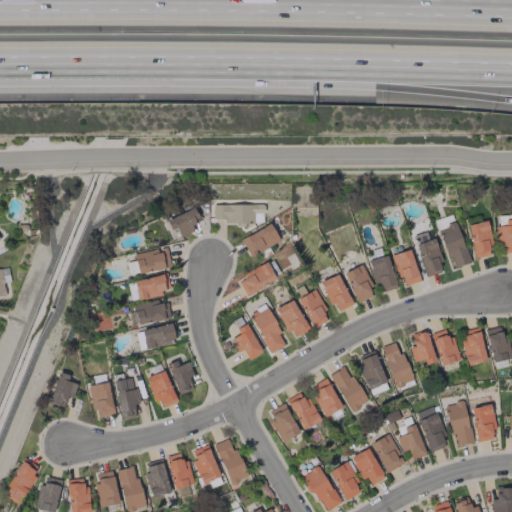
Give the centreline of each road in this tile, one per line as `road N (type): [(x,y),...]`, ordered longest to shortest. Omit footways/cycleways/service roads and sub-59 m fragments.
road 1 (tertiary): [(0,157),(437,155),(511,162)]
road 2 (residential): [(68,443),(166,432),(236,405),(369,326),(423,305),(506,293)]
road 3 (motorway): [(108,63),(178,83),(328,83),(511,99)]
road 4 (motorway): [(108,63),(511,76)]
road 5 (residential): [(212,259),(201,310),(207,349),(300,511)]
road 6 (motorway): [(511,6),(267,0)]
road 7 (tertiary): [(511,462),(452,472),(376,511)]
